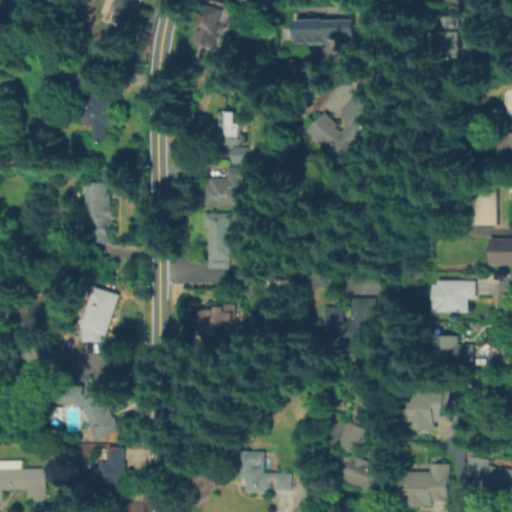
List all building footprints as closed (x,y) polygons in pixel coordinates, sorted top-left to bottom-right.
[(119,0),(141,0),(132,29),(113,23),(119,0)] [(218,49),(204,44),(210,23),(196,19),(202,0),(220,0),(233,4),(218,49)] [(274,0),(260,15),(244,0),(274,0)] [(302,41),(303,17),(361,17),(361,41),(302,41)] [(446,55),(446,18),(470,18),(470,55),(446,55)] [(112,73),(112,97),(116,97),(116,124),(113,124),(113,144),(97,144),(97,124),(88,124),(88,97),(98,97),(99,73),(112,73)] [(371,91),(386,106),(375,117),(381,123),(349,156),(334,141),(328,147),(315,134),(333,114),(348,129),(355,121),(348,114),(371,91)] [(239,100),(239,121),(246,121),(246,143),(220,143),(220,100),(239,100)] [(511,164),(493,164),(493,135),(511,135),(511,164)] [(237,162),(237,149),(252,149),(251,162),(237,162)] [(243,204),(209,204),(209,179),(233,179),(233,168),(251,168),(250,181),(243,181),(243,204)] [(91,244),(92,183),(119,183),(118,244),(91,244)] [(475,227),(476,184),(501,184),(501,227),(475,227)] [(211,215),(236,215),(235,268),(211,267),(211,215)] [(511,240),(511,266),(494,266),(495,240),(511,240)] [(480,282),(480,299),(474,299),(473,314),(437,313),(438,282),(480,282)] [(110,338),(86,330),(99,289),(123,296),(110,338)] [(381,298),(380,345),(339,345),(339,337),(329,337),(329,309),(348,309),(348,327),(358,327),(358,298),(381,298)] [(199,310),(217,311),(217,306),(237,306),(237,340),(212,340),(212,335),(199,335),(199,310)] [(256,334),(256,312),(297,312),(297,334),(256,334)] [(100,331),(81,330),(81,340),(99,341),(100,331)] [(466,338),(466,346),(478,346),(478,369),(437,369),(437,338),(466,338)] [(110,385),(110,400),(113,400),(117,416),(120,415),(124,431),(99,438),(92,408),(92,406),(87,406),(87,385),(110,385)] [(85,404),(71,404),(71,387),(85,387),(85,404)] [(439,431),(407,430),(407,411),(417,411),(417,392),(455,392),(455,422),(439,422),(439,431)] [(343,445),(355,421),(374,430),(362,455),(343,445)] [(105,497),(105,452),(128,452),(127,497),(105,497)] [(268,455),(268,474),(295,474),(295,489),(280,489),(280,480),(271,480),(271,493),(251,493),(251,479),(243,479),(243,455),(268,455)] [(347,480),(362,455),(395,475),(376,507),(359,497),(363,489),(347,480)] [(511,471),(511,493),(486,491),(487,478),(471,476),(473,458),(491,460),(490,469),(511,471)] [(0,462),(26,462),(26,470),(48,470),(48,502),(26,502),(26,490),(8,490),(8,503),(0,503),(0,462)] [(402,473),(435,473),(435,467),(453,467),(453,507),(402,506),(402,473)]
